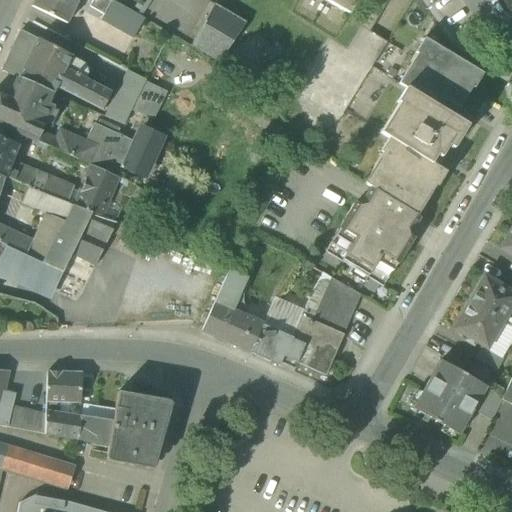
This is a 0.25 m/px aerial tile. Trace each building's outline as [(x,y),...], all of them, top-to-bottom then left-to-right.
[(66,25),(77,0),(34,0),(31,8),(66,25)] [(108,0),(90,0),(92,1),(89,8),(102,15),(103,16),(111,1),(108,0)] [(357,0),(324,0),(349,14),(357,0)] [(99,21),(133,40),(144,19),(111,1),(103,16),(102,15),(99,21)] [(217,63),(218,63),(244,24),(214,5),(190,47),(217,63)] [(300,129),(321,148),(388,42),(361,29),(347,51),(328,39),(280,114),(300,129)] [(1,72),(17,79),(51,94),(55,87),(99,111),(109,93),(77,77),(78,75),(74,73),(73,76),(69,73),(71,68),(65,65),(69,58),(19,32),(1,72)] [(398,86),(406,91),(439,111),(445,101),(457,108),(478,73),(423,40),(415,53),(417,55),(398,86)] [(110,120),(123,126),(145,81),(127,71),(114,98),(119,100),(110,120)] [(46,105),(51,94),(17,79),(12,90),(46,105)] [(52,107),(46,105),(12,90),(9,97),(0,92),(0,126),(69,158),(78,139),(74,137),(59,131),(55,139),(40,133),(45,123),(50,125),(50,124),(55,113),(50,111),(52,107)] [(465,127),(439,111),(406,91),(379,134),(388,140),(433,167),(451,137),(457,140),(465,127)] [(93,125),(85,142),(95,147),(88,166),(90,167),(110,176),(115,164),(123,167),(134,144),(121,138),(122,137),(116,134),(116,135),(93,125)] [(140,130),(134,144),(123,167),(123,168),(143,177),(161,139),(140,130)] [(0,175),(42,193),(48,196),(53,183),(19,169),(17,175),(8,171),(18,146),(0,139),(0,175)] [(69,158),(88,166),(95,147),(85,142),(78,139),(69,158)] [(442,173),(433,167),(388,140),(362,183),(371,189),(415,216),(442,173)] [(116,179),(110,176),(90,167),(77,208),(100,218),(116,179)] [(0,245),(1,245),(25,257),(30,245),(0,231),(0,186),(1,184),(0,183),(0,245)] [(371,189),(362,202),(411,232),(418,218),(415,216),(371,189)] [(66,222),(53,250),(46,267),(61,274),(66,265),(76,269),(80,260),(94,267),(115,224),(114,223),(100,218),(77,208),(48,196),(42,193),(36,209),(46,214),(66,222)] [(411,232),(362,202),(361,201),(355,203),(325,253),(382,288),(413,238),(411,232)] [(511,256),(511,228),(500,249),(511,256)] [(25,257),(46,267),(53,250),(32,242),(30,245),(25,257)] [(0,277),(47,302),(61,274),(46,267),(25,257),(1,245),(0,246),(0,277)] [(238,349),(249,354),(262,326),(261,326),(231,311),(244,279),(232,273),(230,273),(229,274),(227,273),(215,301),(201,332),(238,348),(238,349)] [(321,295),(328,278),(322,274),(311,292),(321,295)] [(316,306),(327,310),(338,284),(328,278),(321,295),(316,306)] [(511,294),(482,278),(467,303),(501,323),(511,302),(511,294)] [(338,284),(327,310),(349,320),(360,296),(338,284)] [(321,295),(311,292),(302,311),(300,317),(309,321),(316,306),(321,295)] [(300,317),(302,311),(273,298),(261,326),(262,326),(291,339),(300,317)] [(485,349),(501,323),(467,303),(452,330),(485,349)] [(342,336),(349,320),(327,310),(316,306),(309,321),(342,336)] [(300,317),(291,339),(305,345),(296,364),(325,377),(342,336),(309,321),(300,317)] [(282,358),(296,364),(305,345),(291,339),(262,326),(249,354),(278,367),(282,358)] [(476,361),(496,371),(501,360),(481,351),(476,361)] [(412,410),(458,437),(472,412),(484,391),(486,388),(440,362),(412,410)] [(10,373),(0,372),(0,404),(11,407),(14,394),(5,392),(10,373)] [(46,373),(45,403),(59,403),(79,404),(81,374),(46,373)] [(511,379),(501,401),(511,406),(511,379)] [(472,412),(491,422),(501,401),(484,391),(472,412)] [(118,464),(148,470),(151,457),(155,458),(170,409),(155,406),(156,400),(117,393),(114,410),(112,423),(107,446),(106,456),(119,458),(118,464)] [(155,406),(170,409),(171,402),(156,400),(155,406)] [(59,414),(59,403),(45,403),(44,412),(59,414)] [(0,426),(6,428),(11,408),(11,407),(0,404),(0,426)] [(83,404),(81,417),(81,418),(112,423),(114,410),(83,404)] [(6,428),(18,430),(22,412),(22,410),(11,408),(6,428)] [(18,430),(43,434),(44,417),(22,412),(18,430)] [(44,412),(44,417),(43,434),(77,441),(107,446),(112,423),(81,418),(81,417),(69,415),(69,416),(59,414),(44,412)] [(0,472),(1,472),(63,490),(69,468),(0,449),(0,472)] [(105,462),(118,464),(119,458),(106,456),(105,462)] [(16,511),(99,511),(37,494),(18,505),(16,511)]
